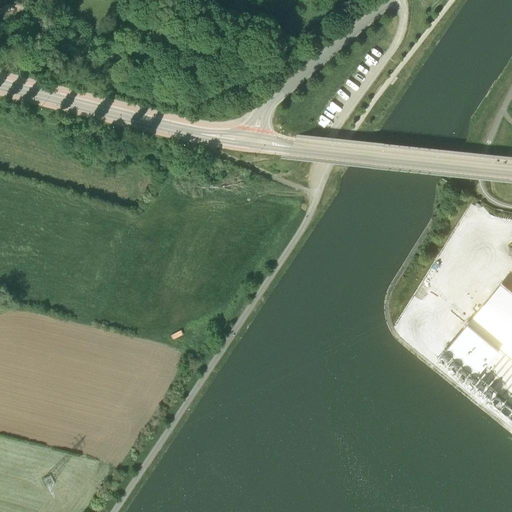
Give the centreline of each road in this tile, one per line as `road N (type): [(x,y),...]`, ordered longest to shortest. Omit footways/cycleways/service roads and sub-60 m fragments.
road 1 (tertiary): [(511,168),(252,140)]
road 2 (tertiary): [(252,140),(0,83)]
road 3 (unclassified): [(252,140),(266,102),(387,0)]
